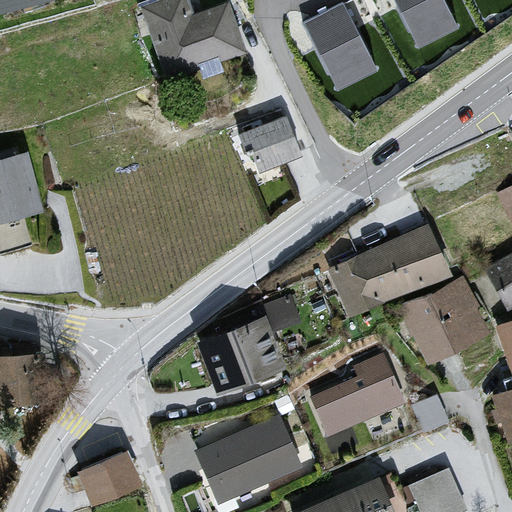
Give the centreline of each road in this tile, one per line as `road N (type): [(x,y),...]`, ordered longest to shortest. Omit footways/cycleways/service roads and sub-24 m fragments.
road 1 (tertiary): [(128,359),(511,73)]
road 2 (tertiary): [(23,511),(62,440),(107,383)]
road 3 (unknown): [(425,410),(467,410),(508,511)]
road 4 (residential): [(107,383),(127,401),(165,511)]
road 5 (unclassified): [(0,313),(93,337),(128,359)]
